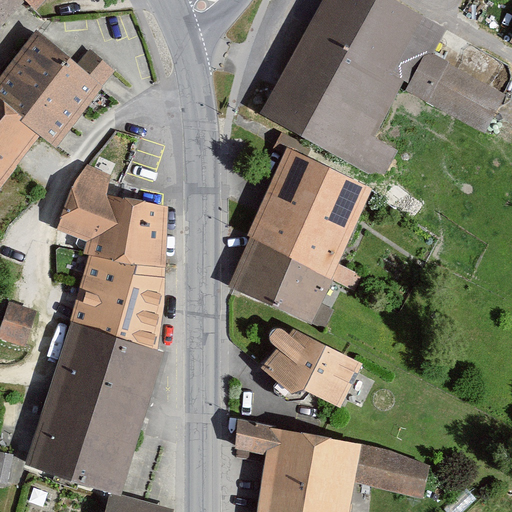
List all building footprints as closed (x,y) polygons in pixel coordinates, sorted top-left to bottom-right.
[(27,15),(40,0),(0,0),(0,19),(12,5),(27,15)] [(436,34),(369,0),(315,0),(253,118),(375,182),(393,155),(366,140),(393,88),(403,93),(424,55),(436,34)] [(69,70),(25,34),(0,64),(0,109),(32,137),(48,150),(110,74),(85,53),(69,70)] [(424,55),(403,93),(479,132),(499,96),(424,55)] [(0,175),(32,137),(0,109),(0,175)] [(372,190),(288,149),(250,237),(333,281),(372,190)] [(103,174),(78,167),(53,193),(43,234),(80,244),(79,259),(159,265),(158,208),(99,200),(103,174)] [(312,324),(333,281),(250,237),(230,287),(312,324)] [(159,265),(79,259),(63,322),(154,354),(159,265)] [(0,333),(0,336),(28,345),(40,308),(11,299),(0,333)] [(154,354),(63,322),(15,465),(108,496),(154,354)] [(351,367),(277,330),(252,364),(279,393),(287,389),(328,409),(351,367)] [(358,446),(236,420),(230,449),(253,457),(246,511),(337,511),(344,482),(415,497),(421,467),(358,446)] [(137,511),(98,501),(94,511),(137,511)]
